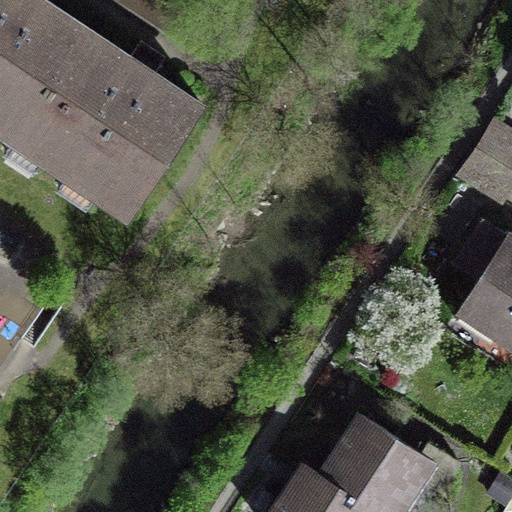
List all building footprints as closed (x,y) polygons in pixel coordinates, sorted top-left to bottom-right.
[(50,0),(0,0),(0,119),(17,131),(88,24),(50,0)] [(88,24),(17,131),(131,206),(201,99),(88,24)] [(511,168),(511,130),(494,119),(477,146),(511,168)] [(460,171),(501,198),(511,182),(511,168),(477,146),(460,171)] [(462,307),(511,339),(511,237),(484,219),(456,262),(481,278),(462,307)] [(362,414),(321,475),(370,507),(377,511),(389,511),(426,457),(362,414)] [(366,511),(370,507),(321,475),(307,465),(275,511),(366,511)]
